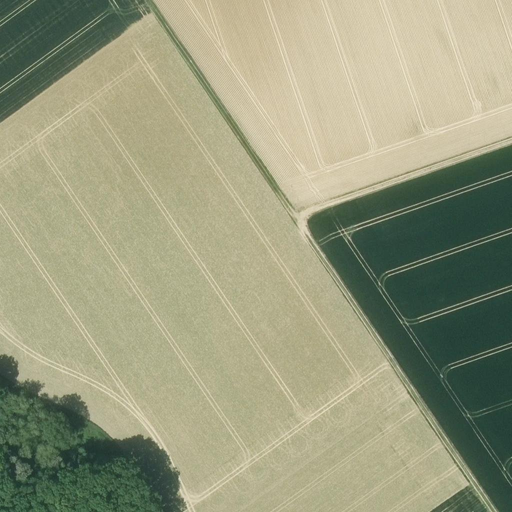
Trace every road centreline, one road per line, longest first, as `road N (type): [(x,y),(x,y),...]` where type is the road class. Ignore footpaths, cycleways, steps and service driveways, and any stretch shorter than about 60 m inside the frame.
road 1 (track): [(492,511),(146,0)]
road 2 (track): [(511,141),(291,217)]
road 3 (track): [(152,511),(109,434),(0,373)]
